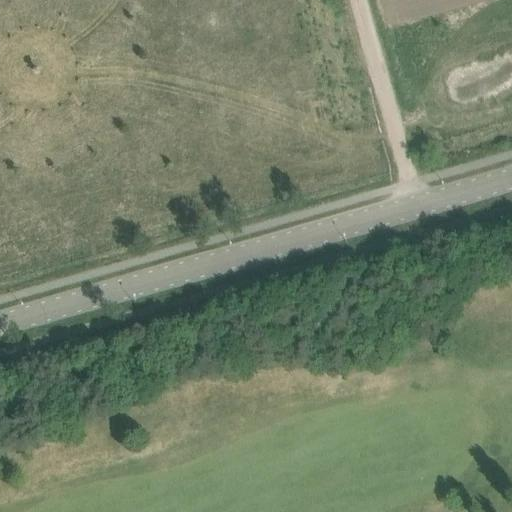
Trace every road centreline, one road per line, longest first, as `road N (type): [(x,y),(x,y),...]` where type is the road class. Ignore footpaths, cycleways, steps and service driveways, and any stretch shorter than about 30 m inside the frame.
road 1 (tertiary): [(0,323),(511,177)]
road 2 (track): [(413,205),(355,0)]
